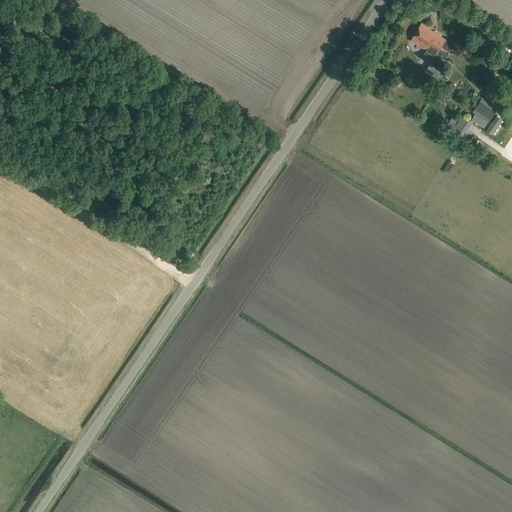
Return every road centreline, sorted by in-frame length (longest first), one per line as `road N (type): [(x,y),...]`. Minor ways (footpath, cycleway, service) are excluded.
road 1 (unclassified): [(39,511),(386,0)]
road 2 (track): [(200,273),(0,152)]
road 3 (track): [(193,284),(0,163)]
